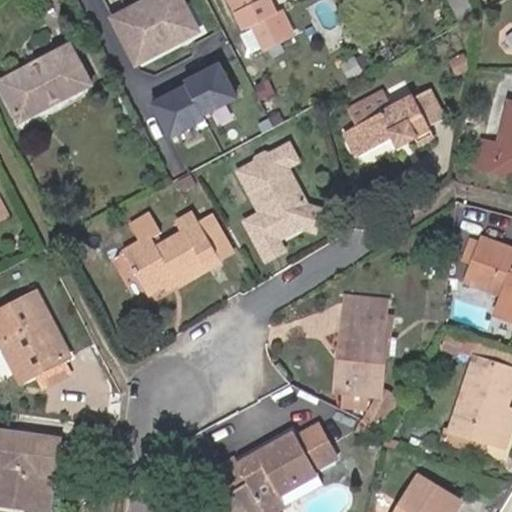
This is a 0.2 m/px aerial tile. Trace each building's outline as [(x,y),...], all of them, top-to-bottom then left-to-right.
[(145,71),(160,63),(156,56),(199,33),(181,0),(179,0),(138,22),(136,18),(120,26),(145,71)] [(248,0),(237,7),(240,12),(262,0),(248,0)] [(283,0),(262,0),(240,12),(248,26),(252,24),(267,51),(306,29),(292,2),(287,5),(283,0)] [(447,0),(453,10),(471,1),(470,0),(447,0)] [(0,87),(16,117),(70,91),(72,95),(92,86),(70,45),(0,80),(0,87)] [(160,135),(238,97),(219,59),(141,97),(160,135)] [(464,60),(452,65),(458,78),(469,72),(464,60)] [(411,131),(414,137),(417,144),(433,136),(427,125),(440,119),(427,92),(414,99),(412,95),(343,130),(356,155),(394,136),(395,139),(411,131)] [(511,103),(508,102),(498,144),(480,140),(475,166),(511,174),(511,103)] [(397,144),(414,137),(411,131),(395,139),(397,144)] [(243,223),(262,257),(279,248),(275,240),(273,235),(280,231),(287,233),(298,227),(304,207),(282,168),(294,161),(286,146),(266,156),(263,155),(254,160),(253,163),(236,173),(259,214),(243,223)] [(320,212),(304,207),(298,227),(314,232),(320,212)] [(175,221),(182,230),(198,222),(191,211),(175,221)] [(211,214),(198,222),(219,258),(231,251),(211,214)] [(139,241),(121,251),(148,293),(167,283),(163,276),(171,273),(174,278),(177,283),(219,258),(198,222),(154,246),(151,241),(160,236),(151,218),(132,227),(139,241)] [(273,235),(275,240),(287,233),(280,231),(273,235)] [(511,254),(475,240),(473,246),(464,268),(489,277),(491,273),(504,278),(500,286),(496,296),(489,315),(511,324),(511,254)] [(456,264),(464,268),(473,246),(464,243),(456,264)] [(489,277),(464,268),(459,282),(484,291),(496,296),(500,286),(504,278),(491,273),(489,277)] [(163,276),(167,283),(174,278),(171,273),(163,276)] [(0,342),(8,338),(28,375),(35,371),(59,358),(66,355),(34,293),(0,310),(0,342)] [(341,318),(367,320),(368,298),(343,296),(341,318)] [(381,299),(368,298),(367,320),(379,321),(381,299)] [(378,389),(381,352),(376,352),(377,337),(386,337),(387,321),(379,321),(367,320),(341,318),(339,351),(342,352),(340,368),(337,367),(335,386),(378,389)] [(376,352),(381,352),(385,352),(392,353),(393,338),(386,337),(377,337),(376,352)] [(0,343),(20,379),(28,375),(8,338),(0,342),(0,343)] [(511,352),(471,339),(466,354),(475,356),(511,368),(511,352)] [(506,408),(506,406),(511,386),(511,368),(475,356),(452,428),(486,440),(504,446),(511,420),(511,417),(500,414),(502,407),(506,408)] [(59,358),(35,371),(43,386),(67,373),(59,358)] [(363,418),(381,427),(396,400),(384,393),(377,406),(371,403),(363,418)] [(511,407),(506,406),(506,408),(502,407),(500,414),(511,417),(511,407)] [(263,511),(283,502),(277,491),(272,482),(290,472),(295,481),(315,470),(314,468),(335,456),(316,422),(295,434),(293,429),(269,442),(272,447),(257,456),(254,450),(234,461),(230,453),(214,462),(230,488),(244,480),(261,511),(263,511)] [(486,440),(452,428),(447,442),(482,454),(486,440)] [(0,502),(50,510),(53,491),(47,490),(48,484),(54,485),(58,485),(59,476),(56,475),(61,440),(0,431),(0,502)] [(269,442),(254,450),(257,456),(272,447),(269,442)] [(250,443),(230,453),(234,461),(254,450),(250,443)] [(272,482),(277,491),(295,481),(290,472),(272,482)] [(397,511),(453,511),(459,502),(418,477),(397,511)] [(261,511),(244,480),(230,488),(249,511),(261,511)]
